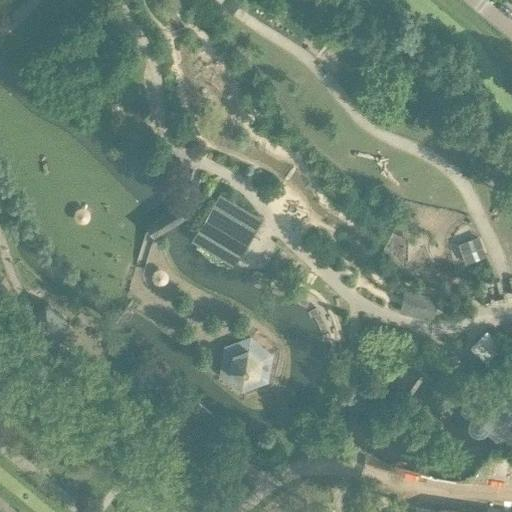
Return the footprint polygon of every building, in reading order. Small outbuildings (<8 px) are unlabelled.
[(359,41),(344,37),(339,51),(355,57),(359,41)] [(220,191),(191,239),(234,265),(235,263),(263,217),(220,191)] [(90,219),(92,217),(92,215),(92,212),(91,210),(89,208),(87,207),(84,207),(81,207),(79,209),(78,211),(77,213),(77,216),(77,218),(79,220),(81,222),(84,222),(86,222),(89,221),(90,219)] [(478,235),(459,243),(466,262),(486,255),(478,235)] [(169,280),(170,277),(170,274),(169,271),(167,269),(164,268),(162,267),(159,268),(157,269),(155,271),(154,273),(153,276),(154,278),(155,281),(157,282),(159,284),(162,284),(165,283),(167,282),(169,280)] [(405,289),(399,309),(422,316),(423,312),(434,315),(438,300),(428,298),(429,295),(405,289)] [(45,302),(26,325),(51,346),(70,322),(45,302)] [(224,345),(221,373),(243,390),(270,381),(274,355),(252,336),(224,345)] [(511,407),(482,382),(480,384),(470,376),(455,394),(465,403),(461,408),(461,409),(471,417),(469,419),(469,420),(469,422),(468,423),(468,424),(468,425),(469,426),(469,428),(470,430),(471,431),(471,432),(473,433),(476,434),(477,434),(479,434),(480,434),(482,434),(484,433),(485,432),(486,431),(495,438),(497,439),(502,434),(511,441),(511,407)]
